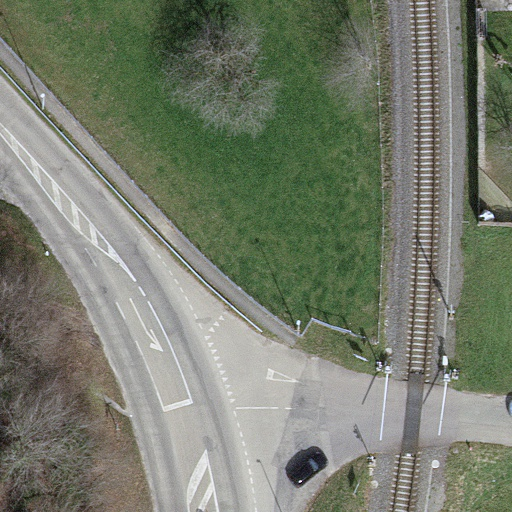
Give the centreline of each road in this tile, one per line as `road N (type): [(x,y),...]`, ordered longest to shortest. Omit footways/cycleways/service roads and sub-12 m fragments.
road 1 (tertiary): [(181,413),(110,264),(0,126)]
road 2 (unclassified): [(511,432),(290,407),(181,413)]
road 3 (track): [(157,349),(0,307)]
